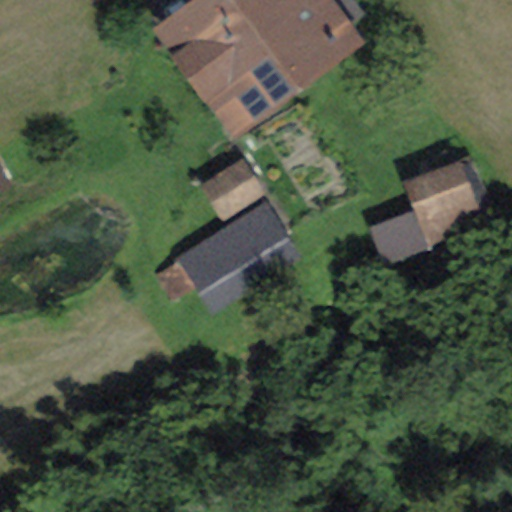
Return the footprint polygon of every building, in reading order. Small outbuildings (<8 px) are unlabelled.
[(341,0),(225,0),(175,35),(226,107),(281,69),(289,80),(335,47),(332,42),(358,24),(341,0)] [(267,194),(244,158),(201,185),(223,220),(267,194)] [(478,223),(456,170),(420,185),(431,212),(418,217),(429,243),(478,223)] [(267,210),(182,261),(198,288),(283,236),(267,210)] [(416,246),(405,221),(380,232),(391,257),(416,246)]
